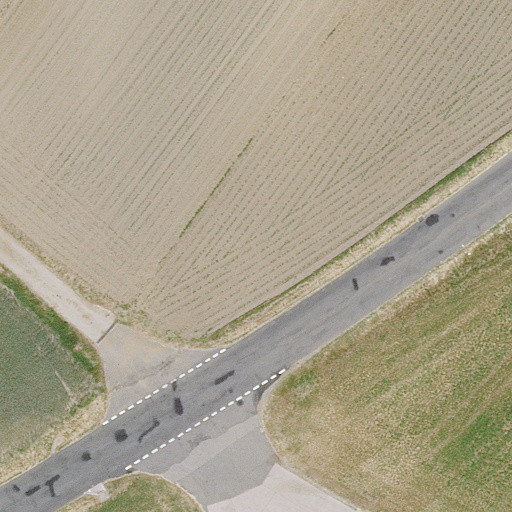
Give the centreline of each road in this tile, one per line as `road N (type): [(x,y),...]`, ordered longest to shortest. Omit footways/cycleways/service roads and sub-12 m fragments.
road 1 (tertiary): [(511,182),(192,400),(5,511)]
road 2 (track): [(0,242),(192,400)]
